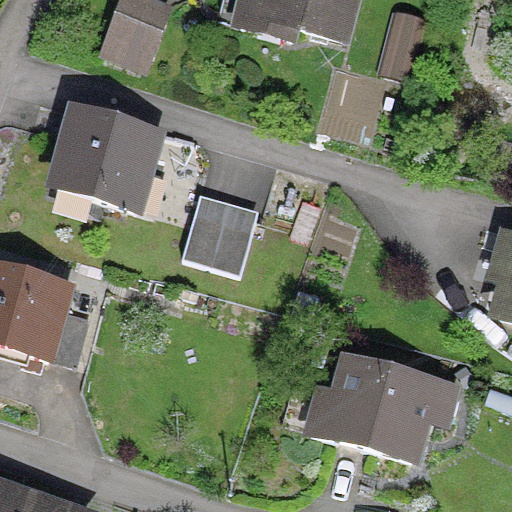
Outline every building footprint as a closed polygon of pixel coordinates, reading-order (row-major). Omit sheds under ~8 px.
[(245,0),(236,35),(287,48),(290,36),(339,48),(350,0),(245,0)] [(140,79),(161,23),(119,7),(98,63),(140,79)] [(373,80),(407,89),(423,31),(389,21),(373,80)] [(145,162),(150,142),(73,120),(52,198),(129,219),(140,179),(150,182),(155,164),(145,162)] [(161,226),(182,232),(191,202),(169,196),(161,226)] [(243,284),(257,224),(207,213),(193,272),(243,284)] [(494,269),(489,288),(503,292),(494,324),(511,329),(511,260),(508,273),(494,269)] [(57,320),(64,295),(0,278),(0,358),(44,370),(45,367),(71,374),(84,327),(57,320)] [(285,320),(305,326),(311,303),(291,298),(285,320)] [(317,401),(306,443),(407,471),(420,421),(439,426),(447,396),(345,369),(335,406),(317,401)] [(39,511),(0,499),(0,511),(39,511)]
